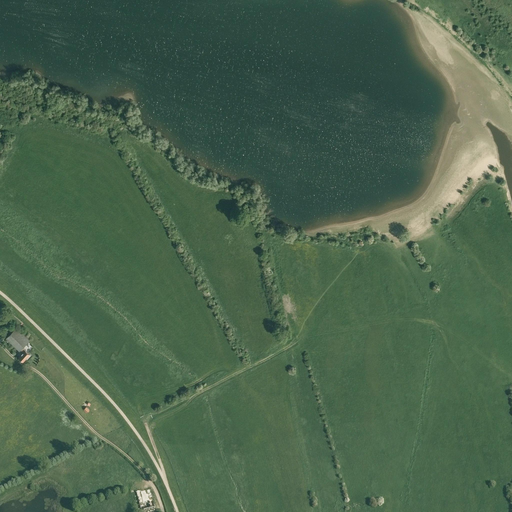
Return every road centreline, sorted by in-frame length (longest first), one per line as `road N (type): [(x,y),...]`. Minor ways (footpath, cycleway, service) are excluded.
road 1 (track): [(144,422),(286,347),(362,247)]
road 2 (track): [(0,292),(120,410),(177,511)]
